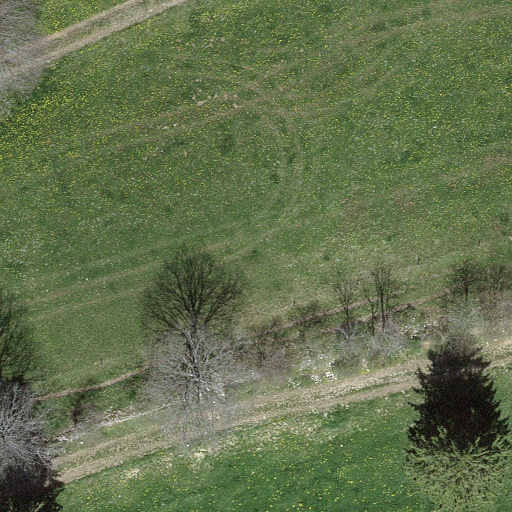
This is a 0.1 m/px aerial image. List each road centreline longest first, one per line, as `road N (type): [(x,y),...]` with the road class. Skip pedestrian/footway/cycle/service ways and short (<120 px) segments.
road 1 (track): [(0,473),(301,378),(511,339)]
road 2 (track): [(181,0),(0,83)]
